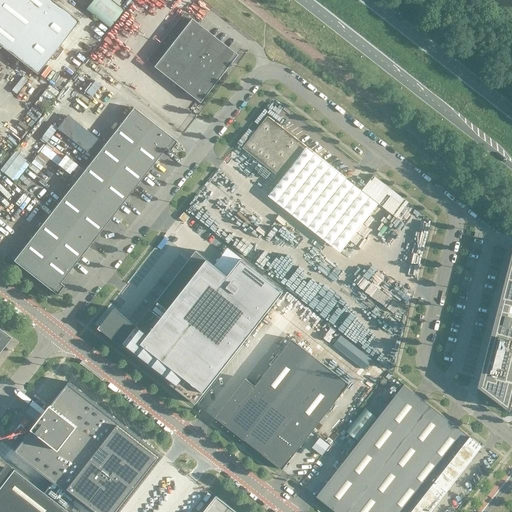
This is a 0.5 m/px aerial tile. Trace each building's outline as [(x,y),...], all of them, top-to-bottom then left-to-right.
[(0,0),(0,45),(1,46),(37,75),(79,21),(51,0),(0,0)] [(123,10),(109,0),(92,0),(86,9),(109,28),(123,10)] [(222,69),(233,55),(213,40),(214,37),(191,19),(153,67),(199,103),(225,71),(222,69)] [(177,142),(133,108),(107,141),(147,172),(166,148),(170,151),(177,142)] [(315,153),(268,116),(243,148),(290,185),(315,153)] [(147,172),(107,141),(94,157),(134,188),(147,172)] [(17,181),(30,161),(14,150),(1,171),(17,181)] [(134,188),(94,157),(75,182),(114,213),(134,188)] [(89,246),(114,213),(75,182),(49,215),(89,246)] [(186,223),(190,217),(184,212),(180,218),(186,223)] [(60,283),(89,246),(49,215),(13,261),(57,295),(64,286),(60,283)] [(138,326),(115,308),(100,328),(196,404),(284,292),(242,259),(229,276),(197,251),(138,326)] [(511,276),(484,390),(511,411),(511,276)] [(0,351),(8,341),(8,335),(0,329),(0,351)] [(366,370),(374,359),(343,334),(334,344),(366,370)] [(246,379),(216,417),(216,418),(225,425),(245,440),(263,454),(263,455),(283,470),(349,384),(292,339),(255,386),(246,379)] [(71,382),(16,452),(55,483),(47,494),(69,511),(77,500),(92,511),(124,511),(167,457),(71,382)] [(431,511),(478,452),(483,446),(404,384),(317,496),(336,511),(431,511)] [(359,439),(377,415),(366,407),(348,431),(359,439)] [(320,437),(313,447),(324,454),(331,444),(320,437)] [(0,511),(69,511),(47,494),(15,469),(0,489),(0,511)] [(237,511),(216,496),(203,511),(237,511)]
